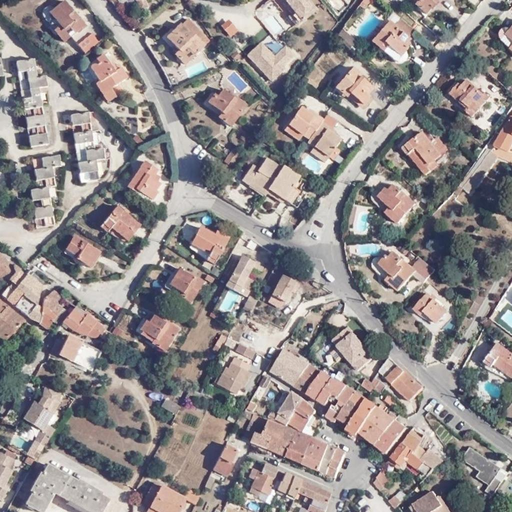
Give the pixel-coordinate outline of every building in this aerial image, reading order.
[(61,0),(47,13),(58,24),(52,30),(62,42),(74,31),(76,32),(85,24),(61,0)] [(134,0),(135,1),(136,0),(139,10),(148,7),(145,0),(134,0)] [(293,11),(290,14),(286,17),(295,28),(317,11),(307,0),(279,0),(285,6),(288,4),(293,11)] [(407,0),(417,8),(413,12),(420,17),(436,0),(407,0)] [(285,6),(290,14),(293,11),(288,4),(285,6)] [(209,41),(187,18),(166,38),(182,54),(177,58),(184,65),(209,41)] [(407,43),(414,36),(399,23),(392,30),(386,26),(369,45),(382,56),(386,52),(398,61),(405,53),(403,51),(408,44),(407,43)] [(504,41),(511,47),(511,36),(511,35),(511,31),(508,31),(503,36),(504,41)] [(250,34),(238,45),(244,51),(251,45),(256,40),(250,34)] [(334,44),(349,56),(353,50),(351,49),(353,46),(342,36),(334,44)] [(218,50),(220,48),(215,43),(211,37),(209,39),(212,42),(214,46),(218,50)] [(259,42),(244,57),(270,83),(296,57),(284,46),(274,56),(259,42)] [(337,47),(318,63),(327,73),(346,57),(337,47)] [(240,56),(236,51),(230,56),(234,61),(240,56)] [(32,56),(15,59),(16,69),(24,68),(28,94),(20,95),(21,105),(29,105),(31,112),(22,113),(24,124),(32,123),(33,130),(25,131),(27,142),(44,139),(37,88),(44,87),(43,83),(45,83),(43,74),(38,75),(37,67),(34,67),(32,56)] [(100,60),(94,64),(96,67),(88,73),(96,81),(95,83),(108,101),(122,90),(116,82),(125,75),(114,63),(107,68),(100,60)] [(348,69),(331,90),(337,96),(341,92),(359,107),(366,99),(363,95),(368,89),(356,79),(356,76),(348,69)] [(462,84),(455,92),(471,106),(467,110),(475,116),(493,96),(483,88),(481,90),(470,80),(464,87),(462,84)] [(236,101),(223,90),(218,97),(215,95),(208,103),(226,117),(223,121),(230,127),(247,106),(237,99),(236,101)] [(324,122),(325,120),(317,114),(315,117),(308,112),(300,107),(289,125),(304,135),(310,140),(324,122)] [(83,157),(76,158),(77,168),(85,167),(87,174),(96,173),(93,156),(101,154),(99,143),(92,145),(86,108),(69,111),(70,122),(78,120),(79,129),(72,130),(74,140),(81,139),(82,146),(83,157)] [(315,117),(317,114),(310,109),(308,112),(315,117)] [(511,120),(495,149),(507,154),(511,142),(511,120)] [(310,140),(309,141),(315,146),(330,157),(341,140),(334,134),(329,130),(331,128),(324,122),(310,140)] [(300,140),(304,135),(289,125),(285,130),(300,140)] [(444,156),(434,142),(431,138),(426,132),(406,147),(412,155),(418,151),(434,172),(441,166),(437,162),(444,156)] [(245,139),(242,136),(237,142),(241,145),(245,139)] [(437,139),(434,142),(444,156),(450,151),(440,138),(437,139)] [(74,147),(76,158),(83,157),(82,146),(74,147)] [(330,157),(315,146),(311,152),(326,162),(330,157)] [(227,165),(238,151),(234,148),(223,161),(227,165)] [(54,150),(38,152),(39,164),(30,165),(31,174),(40,173),(41,182),(27,183),(28,194),(37,193),(38,201),(29,202),(30,213),(39,211),(40,219),(48,218),(45,181),(49,180),(47,162),(55,161),(54,150)] [(429,176),(434,172),(418,151),(412,155),(429,176)] [(39,164),(38,152),(29,154),(30,165),(39,164)] [(323,165),(309,153),(303,159),(318,172),(323,165)] [(465,189),(462,194),(470,199),(481,184),(476,180),(478,177),(482,180),(495,161),(489,155),(465,189)] [(304,180),(285,167),(284,170),(265,157),(258,168),(251,164),(242,179),(266,195),(268,192),(283,203),(287,200),(297,207),(307,192),(300,188),(304,180)] [(154,181),(151,179),(146,177),(149,172),(152,167),(138,159),(122,185),(130,190),(131,188),(146,198),(152,190),(149,188),(154,181)] [(420,206),(398,185),(393,191),(391,189),(383,199),(396,211),(392,216),(403,226),(420,206)] [(108,196),(111,192),(102,186),(99,191),(108,196)] [(460,186),(452,197),(458,201),(462,194),(465,189),(460,186)] [(136,226),(112,207),(97,226),(105,232),(108,228),(124,241),(136,226)] [(226,242),(200,228),(191,245),(209,255),(206,261),(214,265),(226,242)] [(379,228),(372,229),(374,241),(381,240),(379,228)] [(97,252),(70,236),(62,249),(74,257),(73,259),(87,268),(97,252)] [(360,254),(379,254),(379,244),(360,244),(360,254)] [(12,265),(0,253),(0,272),(9,281),(6,285),(8,287),(1,295),(13,305),(23,294),(15,287),(18,284),(21,280),(24,276),(19,272),(21,269),(14,263),(12,265)] [(412,265),(399,253),(393,259),(390,256),(382,264),(394,276),(390,281),(402,292),(416,275),(426,284),(436,272),(420,257),(412,265)] [(255,262),(244,256),(226,286),(246,297),(261,272),(253,268),(255,262)] [(203,281),(193,275),(192,277),(179,268),(169,283),(184,294),(181,297),(189,302),(203,281)] [(0,272),(0,278),(6,285),(9,281),(0,272)] [(215,279),(208,274),(205,278),(212,283),(215,279)] [(291,290),(296,281),(283,274),(272,293),(284,301),(291,290)] [(28,284),(21,280),(18,284),(24,289),(28,284)] [(299,283),(296,281),(291,290),(294,292),(299,283)] [(44,297),(39,323),(48,328),(53,321),(62,307),(59,305),(65,298),(53,290),(44,297)] [(284,301),(272,293),(267,301),(280,308),(284,301)] [(32,319),(36,305),(23,294),(13,305),(32,319)] [(250,311),(257,299),(249,295),(242,307),(243,308),(250,311)] [(431,296),(416,312),(423,319),(428,315),(439,326),(450,313),(431,296)] [(0,339),(2,341),(23,320),(0,300),(0,339)] [(87,314),(75,305),(69,313),(61,323),(72,330),(73,329),(87,314)] [(53,321),(59,325),(61,323),(69,313),(62,307),(53,321)] [(96,321),(87,314),(73,329),(77,332),(80,333),(86,334),(96,321)] [(177,328),(167,322),(165,324),(152,316),(148,322),(145,320),(138,330),(158,342),(155,346),(164,351),(177,328)] [(103,326),(96,321),(86,334),(94,336),(97,334),(103,326)] [(252,321),(244,334),(260,342),(267,329),(252,321)] [(358,370),(374,357),(349,326),(332,339),(358,370)] [(102,336),(107,339),(109,336),(111,338),(113,334),(106,330),(104,333),(102,336)] [(217,351),(226,335),(221,332),(212,348),(217,351)] [(67,334),(64,339),(58,352),(70,359),(91,369),(100,349),(67,334)] [(50,340),(47,346),(51,348),(58,352),(64,339),(54,339),(53,342),(50,340)] [(255,350),(241,343),(237,350),(251,357),(255,350)] [(58,352),(51,348),(49,354),(56,358),(58,352)] [(310,364),(284,349),(277,362),(272,370),(295,385),(310,364)] [(511,357),(501,350),(489,368),(495,373),(498,370),(511,380),(511,357)] [(226,374),(224,373),(219,383),(238,393),(241,387),(243,383),(246,385),(252,372),(248,370),(250,363),(236,356),(226,374)] [(412,378),(389,356),(379,372),(393,384),(411,400),(422,388),(422,386),(414,377),(412,378)] [(322,371),(310,364),(295,385),(308,393),(322,371)] [(334,378),(322,371),(308,393),(319,400),(334,378)] [(393,384),(379,372),(376,377),(376,378),(380,380),(388,386),(385,389),(386,389),(388,390),(393,384)] [(266,374),(259,386),(264,389),(266,386),(267,387),(272,378),(266,374)] [(361,376),(357,382),(372,392),(375,388),(376,386),(361,376)] [(342,383),(334,378),(319,400),(327,405),(333,396),(342,383)] [(70,379),(63,392),(69,396),(76,382),(70,379)] [(378,383),(376,386),(375,388),(383,393),(386,389),(385,389),(388,386),(380,380),(378,383)] [(36,402),(52,413),(57,398),(58,398),(59,391),(45,383),(41,396),(36,402)] [(347,385),(342,383),(333,396),(338,399),(347,385)] [(356,391),(348,384),(347,385),(338,399),(340,401),(337,406),(333,404),(331,407),(326,415),(327,417),(336,422),(350,401),(356,391)] [(366,399),(356,391),(350,401),(360,408),(361,406),(366,399)] [(277,418),(288,424),(303,399),(295,393),(290,402),(288,400),(279,415),(274,412),(271,417),(274,419),(277,418)] [(162,404),(177,412),(181,405),(167,396),(162,404)] [(333,396),(327,405),(331,407),(333,404),(337,406),(340,401),(338,399),(333,396)] [(24,407),(27,409),(33,400),(29,398),(24,407)] [(288,424),(286,426),(298,431),(301,433),(310,418),(315,409),(311,405),(303,399),(288,424)] [(377,406),(366,399),(361,406),(372,414),(377,406)] [(35,437),(44,443),(53,426),(46,422),(52,413),(36,402),(33,400),(27,409),(22,418),(40,429),(35,437)] [(250,401),(246,407),(252,411),(256,404),(250,401)] [(360,408),(350,401),(336,422),(346,428),(360,408)] [(361,406),(360,408),(346,428),(350,431),(357,435),(359,433),(372,414),(361,406)] [(387,413),(377,406),(372,414),(359,433),(366,437),(387,413)] [(286,426),(253,413),(243,437),(254,441),(269,448),(272,441),(275,440),(279,441),(286,426)] [(397,420),(387,413),(366,437),(376,445),(397,420)] [(310,418),(301,433),(313,437),(317,429),(311,426),(314,421),(310,418)] [(388,453),(407,427),(397,420),(376,445),(388,453)] [(53,426),(44,443),(54,427),(53,426)] [(298,431),(286,426),(279,441),(275,440),(272,441),(269,448),(273,450),(287,456),(298,431)] [(425,435),(415,427),(403,441),(403,442),(415,451),(419,446),(425,435)] [(301,433),(298,431),(287,456),(297,460),(303,463),(313,437),(301,433)] [(313,437),(303,463),(320,470),(330,444),(313,437)] [(269,448),(254,441),(252,445),(267,452),(269,448)] [(429,476),(435,468),(422,459),(414,453),(415,451),(403,442),(389,461),(401,468),(408,459),(429,476)] [(236,450),(225,444),(211,470),(225,476),(231,465),(229,463),(236,450)] [(330,444),(320,470),(326,473),(336,449),(330,444)] [(422,459),(427,452),(419,446),(415,451),(414,453),(422,459)] [(422,459),(435,468),(445,459),(430,448),(427,452),(422,459)] [(336,449),(326,473),(336,477),(338,470),(339,471),(347,452),(344,451),(344,452),(342,452),(343,451),(341,449),(340,451),(336,449)] [(238,451),(236,450),(229,463),(231,465),(238,451)] [(0,499),(0,500),(6,490),(3,487),(5,483),(12,470),(8,468),(13,458),(5,454),(0,451),(0,499)] [(475,453),(471,459),(470,466),(485,476),(481,482),(493,490),(490,496),(495,500),(505,487),(500,482),(506,474),(475,453)] [(23,460),(31,464),(35,458),(27,454),(23,460)] [(61,471),(47,463),(25,503),(40,511),(42,511),(54,492),(89,511),(100,511),(109,498),(92,489),(93,486),(87,483),(86,485),(67,475),(68,472),(62,468),(61,471)] [(284,473),(264,463),(260,471),(275,478),(280,480),(284,473)] [(268,493),(275,478),(260,471),(256,469),(250,466),(245,475),(253,480),(248,491),(257,494),(260,489),(268,493)] [(393,479),(382,469),(376,477),(384,490),(393,479)] [(295,491),(299,480),(284,473),(280,480),(276,488),(285,493),(284,496),(291,499),(295,491)] [(208,476),(203,487),(209,490),(212,484),(214,479),(208,476)] [(308,503),(325,511),(332,494),(299,480),(295,491),(304,495),(310,498),(308,503)] [(148,506),(158,511),(168,490),(152,482),(140,502),(148,506)] [(183,499),(194,505),(199,495),(185,488),(184,490),(181,497),(183,498),(183,499)] [(159,511),(176,511),(183,499),(183,498),(181,497),(168,490),(158,511),(159,511)] [(434,492),(414,505),(418,511),(434,511),(444,506),(439,499),(434,492)] [(403,501),(404,501),(398,494),(390,500),(395,508),(403,501)] [(451,511),(442,497),(439,499),(444,506),(447,511),(451,511)] [(225,503),(237,509),(239,504),(227,498),(225,503)] [(307,509),(314,511),(324,511),(325,511),(308,503),(307,509)]
